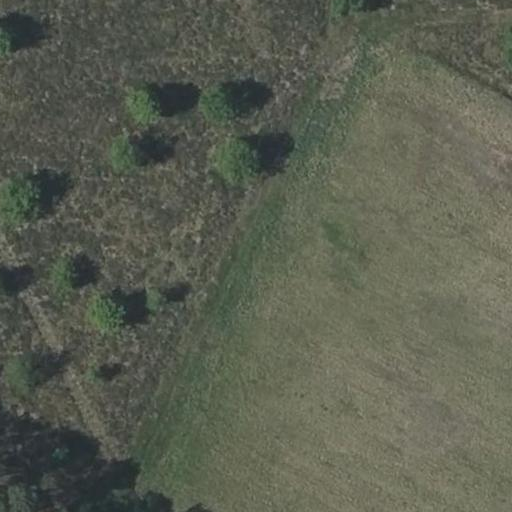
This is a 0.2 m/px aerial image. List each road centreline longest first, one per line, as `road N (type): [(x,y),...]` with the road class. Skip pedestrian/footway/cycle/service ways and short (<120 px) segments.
road 1 (track): [(400,0),(339,93),(130,511)]
road 2 (track): [(0,404),(68,409),(157,447)]
road 3 (track): [(401,0),(511,56)]
